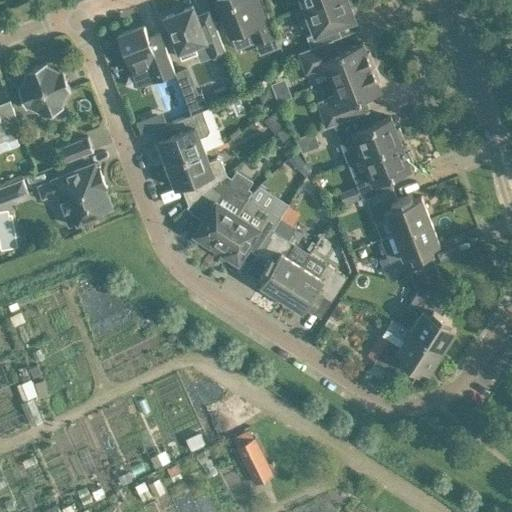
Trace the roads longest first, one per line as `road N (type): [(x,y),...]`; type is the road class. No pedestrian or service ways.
road 1 (residential): [(511,307),(462,385),(409,407),(381,401),(183,274),(70,13)]
road 2 (residential): [(511,172),(446,0)]
